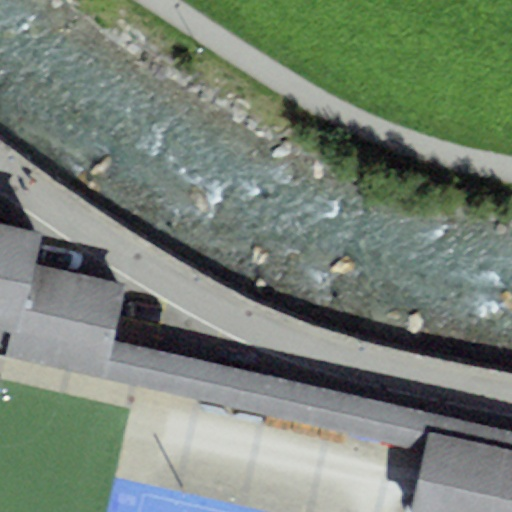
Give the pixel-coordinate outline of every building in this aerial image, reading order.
[(32,260),(39,232),(0,223),(0,327),(15,330),(32,260)] [(106,341),(122,281),(32,260),(15,330),(10,353),(98,375),(106,341)] [(0,350),(10,353),(15,330),(0,327),(0,350)] [(511,449),(511,432),(106,341),(98,375),(422,448),(427,430),(511,449)] [(407,511),(511,511),(511,449),(427,430),(422,448),(407,511)]
